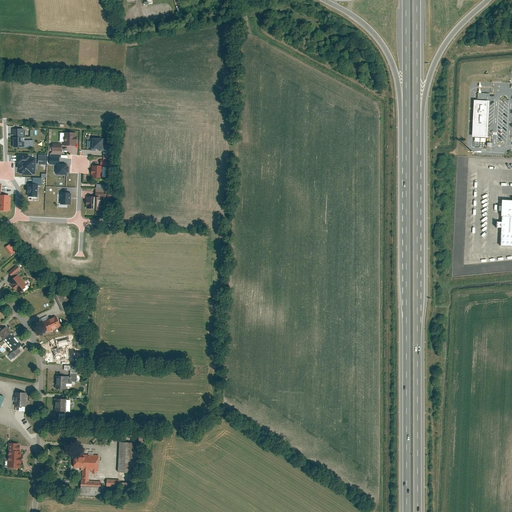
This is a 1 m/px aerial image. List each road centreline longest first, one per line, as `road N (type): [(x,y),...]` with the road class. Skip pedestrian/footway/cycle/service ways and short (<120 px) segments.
road 1 (motorway): [(405,99),(404,511)]
road 2 (motorway): [(416,511),(416,112)]
road 3 (residential): [(0,293),(29,331),(39,367),(34,511)]
road 4 (motorway): [(416,112),(448,38),(486,0)]
road 5 (motorway): [(325,0),(373,31),(405,99)]
road 6 (residential): [(15,218),(76,217),(79,159)]
